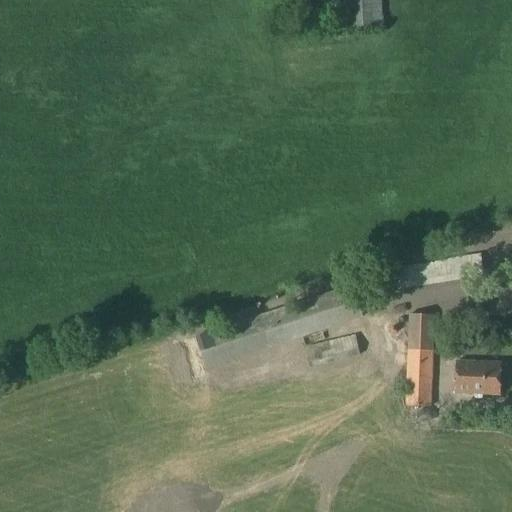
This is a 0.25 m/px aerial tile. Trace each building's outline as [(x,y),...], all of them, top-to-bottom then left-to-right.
[(333,0),(290,0),(292,22),(335,18),(333,0)] [(381,0),(342,0),(344,32),(383,31),(381,0)] [(378,274),(378,286),(397,284),(398,291),(484,277),(481,255),(395,270),(396,272),(378,274)] [(353,286),(194,338),(204,370),(301,340),(303,348),(326,343),(321,332),(363,319),(353,286)] [(409,315),(405,407),(431,408),(434,316),(409,315)] [(326,343),(303,348),(309,369),(360,357),(355,336),(330,342),(326,343)] [(456,362),(455,395),(500,396),(501,364),(456,362)]
